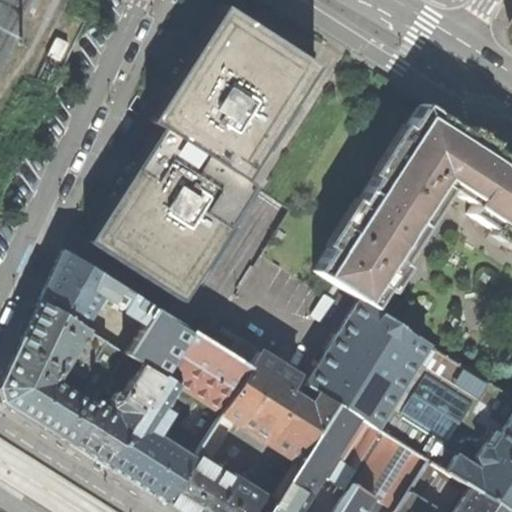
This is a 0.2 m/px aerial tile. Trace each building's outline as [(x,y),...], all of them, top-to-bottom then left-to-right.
[(159,126),(240,178),(312,65),(220,6),(182,65),(148,119),(159,126)] [(326,250),(313,270),(371,307),(446,189),(469,203),(464,211),(488,227),(485,233),(510,248),(511,246),(511,162),(418,102),(404,125),(398,123),(368,173),(372,176),(357,200),(352,198),(324,243),(326,250)] [(252,185),(240,178),(159,126),(121,185),(85,241),(179,300),(252,185)] [(48,275),(37,300),(80,327),(100,295),(127,312),(126,314),(141,324),(152,308),(60,250),(48,275)] [(80,327),(37,300),(15,346),(0,377),(0,397),(1,400),(29,418),(67,442),(91,405),(66,389),(76,375),(80,378),(99,349),(112,356),(107,364),(114,368),(123,354),(80,327)] [(467,486),(507,511),(511,511),(511,398),(357,301),(306,383),(334,401),(382,433),(424,460),(438,469),(467,486)] [(141,324),(123,354),(139,363),(160,375),(188,331),(152,308),(141,324)] [(244,366),(188,331),(160,375),(176,385),(175,387),(216,412),(244,366)] [(244,366),(216,412),(263,441),(252,459),(284,479),(334,401),(306,383),(291,373),(254,349),(244,366)] [(91,405),(67,442),(84,453),(104,465),(160,375),(139,363),(121,392),(119,391),(113,393),(108,399),(111,406),(116,410),(114,413),(94,401),(91,405)] [(92,373),(83,387),(96,395),(106,381),(92,373)] [(128,481),(160,501),(189,456),(149,429),(175,387),(176,385),(160,375),(104,465),(128,481)] [(294,511),(318,475),(345,491),(382,433),(334,401),(284,479),(269,501),(262,511),(294,511)] [(360,511),(363,507),(371,511),(391,511),(392,510),(424,460),(382,433),(345,491),(331,511),(360,511)] [(189,456),(160,501),(178,511),(262,511),(269,501),(192,451),(189,456)] [(438,469),(424,460),(392,510),(394,511),(507,511),(467,486),(454,506),(449,502),(442,511),(438,511),(418,500),(438,469)]
